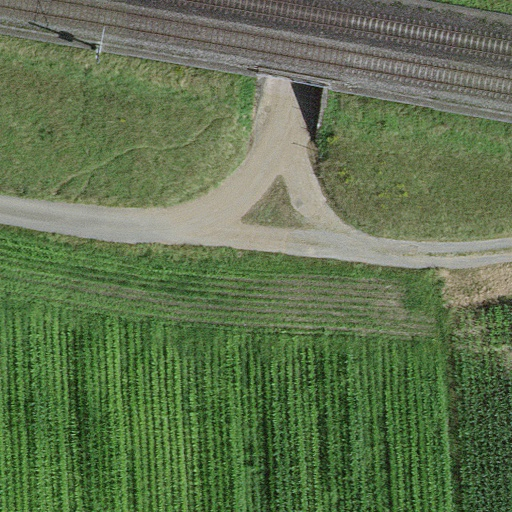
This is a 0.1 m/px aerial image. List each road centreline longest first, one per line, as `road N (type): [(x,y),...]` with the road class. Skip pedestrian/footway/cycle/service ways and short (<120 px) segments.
road 1 (unclassified): [(252,220),(148,233),(0,210)]
road 2 (residential): [(297,0),(252,220)]
road 3 (unclassified): [(252,220),(385,257)]
road 4 (track): [(385,257),(511,256)]
